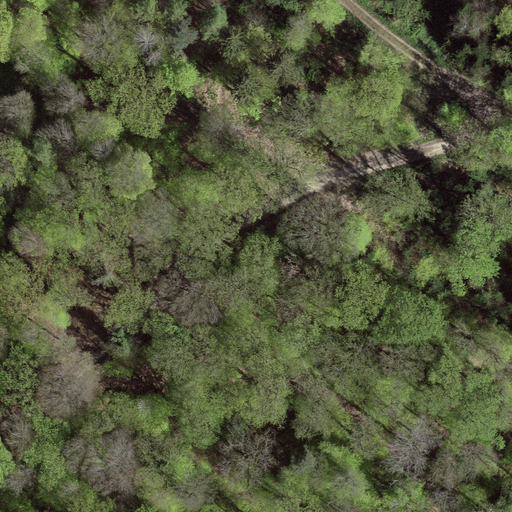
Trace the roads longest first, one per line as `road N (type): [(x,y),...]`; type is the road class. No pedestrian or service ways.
road 1 (track): [(511,113),(285,196),(186,270),(92,358)]
road 2 (track): [(511,108),(449,81),(349,0)]
